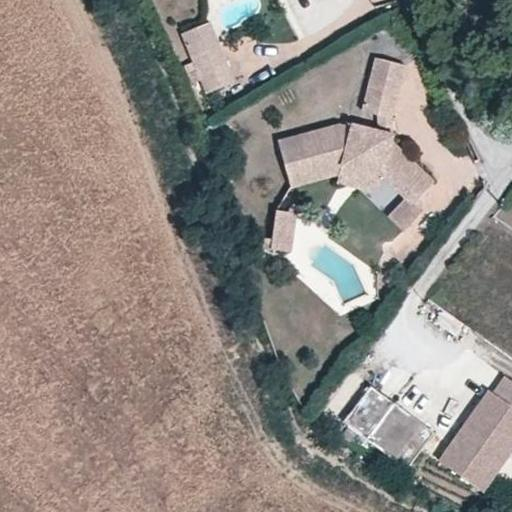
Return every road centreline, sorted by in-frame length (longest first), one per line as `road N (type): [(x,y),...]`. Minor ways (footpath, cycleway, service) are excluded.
road 1 (residential): [(417,0),(501,179)]
road 2 (residential): [(501,179),(418,288)]
